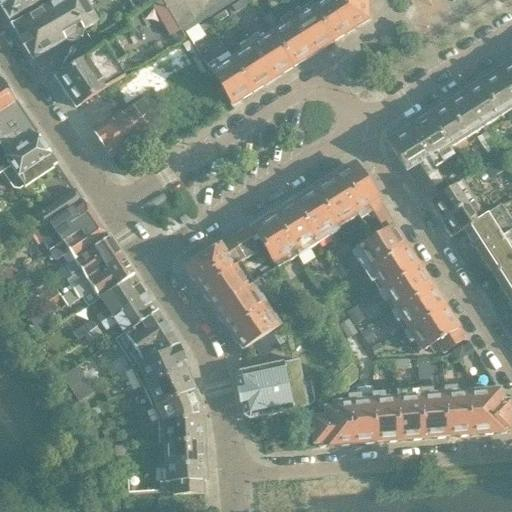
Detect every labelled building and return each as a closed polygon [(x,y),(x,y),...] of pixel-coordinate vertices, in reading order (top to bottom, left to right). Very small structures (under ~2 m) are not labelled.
[(0,0),(0,7),(8,20),(41,0),(0,0)] [(51,0),(52,0),(10,24),(32,60),(64,41),(72,43),(81,38),(83,30),(98,22),(87,4),(91,1),(93,0),(51,0)] [(196,24),(181,0),(162,0),(163,0),(162,1),(179,31),(184,31),(196,24)] [(181,0),(196,24),(234,0),(181,0)] [(344,9),(327,0),(313,0),(308,3),(333,42),(343,36),(343,33),(353,27),(356,28),(363,23),(365,16),(368,15),(368,8),(365,5),(365,4),(348,5),(344,9)] [(327,0),(344,9),(348,5),(365,4),(364,0),(327,0)] [(241,2),(231,8),(233,13),(243,6),(241,2)] [(308,3),(297,10),(296,9),(287,15),(312,53),(320,48),(322,49),(333,42),(308,3)] [(312,53),(287,15),(278,21),(279,22),(268,29),(270,33),(293,67),(302,61),(303,58),(312,53)] [(216,17),(207,23),(210,27),(219,22),(216,17)] [(192,38),(201,32),(199,28),(190,33),(192,38)] [(179,31),(171,36),(175,44),(184,39),(179,31)] [(293,67),(270,33),(259,39),(255,35),(247,40),(271,78),(279,73),(282,74),(293,67)] [(113,39),(56,78),(76,108),(106,87),(122,78),(115,66),(125,59),(113,39)] [(271,78),(247,40),(236,47),(240,51),(229,58),(251,93),(262,86),(263,83),(271,78)] [(251,93),(229,58),(218,65),(215,60),(206,65),(230,103),(238,98),(241,99),(251,93)] [(502,71),(497,75),(511,98),(511,64),(509,67),(507,65),(502,68),(502,71)] [(145,65),(135,71),(139,78),(149,72),(145,65)] [(468,93),(463,96),(483,128),(511,110),(511,98),(497,75),(492,77),(490,76),(485,79),(485,82),(475,88),(473,87),(468,90),(468,93)] [(0,112),(15,102),(0,79),(0,112)] [(434,114),(429,117),(450,149),(483,128),(463,96),(458,99),(456,98),(444,105),(444,108),(442,109),(439,108),(434,111),(434,114)] [(143,99),(93,133),(111,159),(133,143),(140,144),(146,141),(148,134),(149,133),(140,118),(151,111),(143,99)] [(15,102),(0,112),(0,136),(26,119),(15,102)] [(450,149),(429,117),(428,118),(425,117),(417,122),(417,125),(409,130),(434,169),(443,164),(441,160),(451,153),(449,150),(450,149)] [(26,119),(0,136),(0,150),(5,158),(38,137),(26,119)] [(434,169),(409,130),(404,133),(401,132),(393,137),(393,140),(391,141),(390,147),(416,186),(436,173),(434,169)] [(38,137),(5,158),(0,161),(0,174),(2,173),(11,188),(17,190),(57,164),(38,137)] [(382,208),(357,168),(351,167),(349,168),(346,167),(338,172),(338,174),(331,179),(356,219),(359,223),(363,220),(382,208)] [(442,183),(439,178),(436,173),(416,186),(422,196),(442,183)] [(356,219),(331,179),(325,183),(322,182),(314,187),(314,190),(311,192),(332,226),(342,219),(344,221),(347,220),(349,224),(356,219)] [(428,206),(430,205),(451,191),(445,181),(442,183),(422,196),(428,206)] [(451,191),(430,205),(433,209),(432,212),(435,216),(438,216),(444,226),(443,228),(446,233),(449,233),(452,239),(464,231),(483,219),(462,185),(451,191)] [(41,229),(82,201),(75,191),(34,218),(41,229)] [(336,232),(332,226),(311,192),(304,196),(302,195),(294,200),(294,202),(291,204),(316,245),(336,232)] [(48,251),(94,220),(82,201),(41,229),(36,232),(48,251)] [(316,245),(291,204),(284,209),(281,207),(273,212),(273,215),(270,217),(296,258),(316,245)] [(369,229),(388,217),(382,208),(363,220),(369,229)] [(511,228),(499,208),(483,219),(464,231),(491,274),(511,260),(511,228)] [(296,258),(270,217),(263,221),(261,220),(253,225),(253,228),(252,229),(264,249),(271,259),(278,269),(296,258)] [(370,242),(393,228),(394,227),(388,217),(369,229),(364,232),(370,242)] [(72,262),(106,238),(94,220),(48,251),(55,260),(66,253),(72,262)] [(251,227),(240,233),(254,255),(264,249),(252,229),(251,227)] [(368,272),(406,249),(404,247),(405,244),(400,236),(398,236),(393,228),(370,242),(350,255),(356,264),(361,260),(368,272)] [(200,289),(235,267),(244,262),(254,255),(240,233),(189,266),(188,271),(200,289)] [(70,289),(119,257),(106,238),(72,262),(64,268),(70,277),(65,281),(70,289)] [(337,261),(349,254),(345,247),(333,254),(337,261)] [(381,292),(418,268),(417,266),(418,264),(414,258),(411,258),(406,249),(368,272),(363,275),(369,284),(374,281),(381,292)] [(97,299),(131,275),(119,257),(70,289),(60,296),(66,305),(78,298),(84,307),(97,299)] [(253,285),(278,269),(271,259),(247,275),(242,278),(235,267),(200,289),(214,310),(248,288),(253,285)] [(511,260),(491,274),(511,306),(511,260)] [(394,312),(431,289),(430,286),(431,284),(427,278),(424,278),(418,268),(381,292),(376,295),(382,305),(388,302),(394,312)] [(23,271),(4,283),(13,297),(32,285),(23,271)] [(100,325),(144,295),(131,275),(97,299),(104,310),(83,325),(84,327),(75,333),(79,340),(83,337),(95,328),(100,325)] [(248,288),(214,310),(228,330),(261,308),(265,305),(260,297),(256,300),(248,288)] [(408,333),(445,309),(443,307),(444,304),(440,298),(437,298),(431,289),(394,312),(389,316),(395,325),(400,322),(408,333)] [(144,295),(100,325),(104,331),(114,324),(121,336),(156,313),(144,295)] [(271,333),(280,328),(273,317),(268,320),(261,308),(228,330),(242,351),(253,344),(271,333)] [(356,309),(348,314),(355,324),(362,320),(356,309)] [(445,309),(408,333),(403,336),(409,346),(413,343),(420,353),(428,349),(435,344),(457,329),(456,327),(457,324),(453,318),(450,318),(445,309)] [(178,346),(156,313),(121,336),(115,341),(126,359),(132,368),(178,346)] [(87,343),(99,334),(95,328),(83,337),(87,343)] [(457,329),(435,344),(428,349),(433,356),(440,352),(441,355),(464,340),(457,329)] [(378,345),(370,348),(374,358),(382,355),(378,345)] [(184,369),(181,361),(185,360),(178,346),(132,368),(139,380),(142,388),(184,369)] [(249,420),(291,411),(281,364),(239,373),(236,378),(238,390),(236,391),(239,405),(241,404),(243,416),(249,420)] [(184,369),(142,388),(152,409),(194,390),(184,369)] [(446,437),(442,395),(431,396),(430,390),(431,389),(431,381),(419,382),(420,390),(418,391),(419,397),(422,439),(434,438),(437,439),(443,439),(446,437)] [(422,439),(419,397),(406,398),(405,383),(394,384),(395,392),(395,399),(398,440),(411,439),(413,441),(420,441),(422,439)] [(86,384),(72,393),(78,403),(92,394),(86,384)] [(375,442),(372,401),(358,402),(358,395),(356,395),(356,385),(350,390),(350,396),(347,396),(347,403),(351,444),(363,443),(365,445),(372,445),(373,442),(375,442)] [(398,440),(395,399),(382,400),(382,393),(380,394),(379,385),(371,385),(371,394),(372,401),(375,442),(387,441),(389,443),(396,443),(397,441),(398,440)] [(442,395),(446,437),(458,436),(461,437),(467,437),(469,435),(471,435),(467,393),(454,394),(453,388),(442,389),(442,395)] [(194,390),(152,409),(158,422),(203,419),(203,417),(203,414),(202,410),(201,407),(201,405),(194,390)] [(499,390),(467,393),(471,435),(482,434),(485,436),(491,435),(493,433),(511,432),(511,429),(511,412),(509,413),(509,402),(506,402),(500,402),(499,390)] [(350,444),(351,444),(347,403),(332,404),(333,416),(312,418),(314,447),(339,445),(341,447),(348,447),(350,444)] [(203,419),(158,422),(159,446),(204,444),(203,419)] [(204,444),(159,446),(160,470),(205,467),(204,444)] [(123,459),(144,457),(143,447),(123,448),(123,459)] [(205,467),(160,470),(161,483),(157,483),(158,492),(172,491),(172,496),(202,495),(201,482),(205,481),(205,467)]
